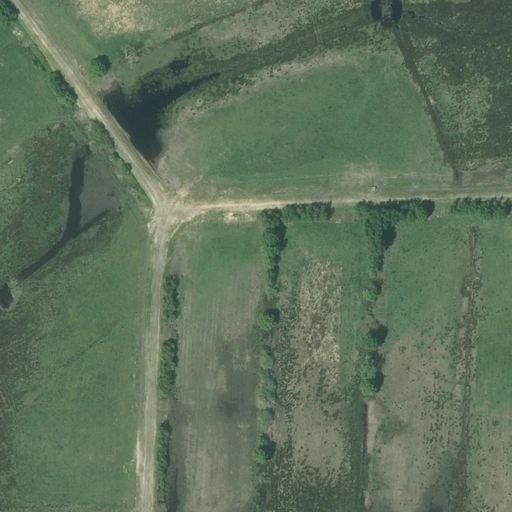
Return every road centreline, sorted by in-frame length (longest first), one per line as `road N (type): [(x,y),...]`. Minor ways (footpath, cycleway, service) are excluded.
road 1 (track): [(511,199),(160,210)]
road 2 (track): [(148,511),(160,210)]
road 3 (track): [(160,210),(6,0)]
